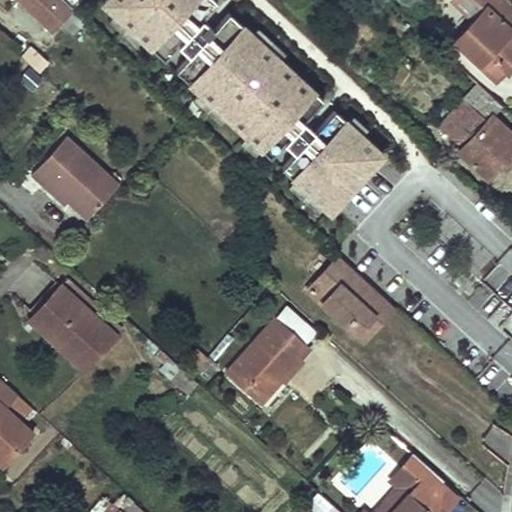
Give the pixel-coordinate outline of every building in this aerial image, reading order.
[(75,13),(60,0),(20,0),(19,2),(54,35),(75,13)] [(211,0),(116,0),(266,136),(262,141),(270,148),(275,143),(297,164),(292,168),(303,179),(308,174),(333,196),(383,141),(314,79),(307,87),(211,0)] [(484,8),(475,0),(452,0),(453,0),(473,20),(484,8)] [(511,9),(502,0),(475,0),(484,8),(473,20),(455,40),(497,80),(511,63),(511,9)] [(30,44),(20,55),(38,73),(49,62),(30,44)] [(452,136),(453,134),(481,104),(494,115),(495,116),(505,105),(481,83),(442,126),(452,136)] [(481,104),(453,134),(466,145),(494,115),(481,104)] [(494,115),(466,145),(461,150),(490,178),(502,163),(508,157),(511,160),(511,132),(495,116),(494,115)] [(122,186),(69,137),(35,175),(48,188),(52,183),(73,203),(91,219),(122,186)] [(511,160),(508,157),(502,163),(508,168),(511,162),(511,160)] [(52,183),(48,188),(70,207),(73,203),(52,183)] [(394,307),(339,256),(308,290),(347,327),(353,320),(362,328),(374,315),(381,321),(394,307)] [(33,314),(60,286),(54,280),(28,309),(33,314)] [(60,286),(33,314),(61,339),(56,345),(84,371),(115,337),(60,286)] [(290,302),(277,317),(306,343),(319,328),(290,302)] [(61,339),(33,314),(29,320),(56,345),(61,339)] [(469,339),(439,314),(425,331),(455,356),(469,339)] [(362,328),(353,320),(347,327),(363,341),(381,321),(374,315),(362,328)] [(306,343),(277,317),(227,373),(260,403),(283,378),(278,374),(295,355),(306,343)] [(218,368),(199,350),(188,362),(207,380),(218,368)] [(303,363),(295,355),(278,374),(283,378),(286,381),(303,363)] [(32,408),(0,379),(0,465),(2,468),(31,436),(4,411),(7,408),(21,421),(32,408)] [(439,511),(443,481),(414,455),(397,474),(414,490),(394,511),(439,511)] [(394,511),(414,490),(397,474),(392,480),(399,487),(376,511),(394,511)] [(443,481),(439,511),(445,511),(459,496),(443,481)] [(313,511),(325,511),(331,505),(316,492),(305,505),(313,511)]
